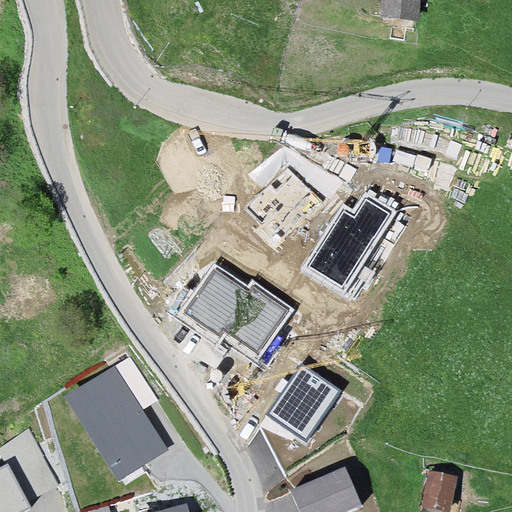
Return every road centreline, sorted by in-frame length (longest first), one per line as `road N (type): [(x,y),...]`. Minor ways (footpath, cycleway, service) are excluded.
road 1 (residential): [(244,511),(232,459),(79,223),(47,119),(38,0)]
road 2 (residential): [(99,0),(112,50),(144,86),(210,116),(291,125),(409,95),(511,102)]
